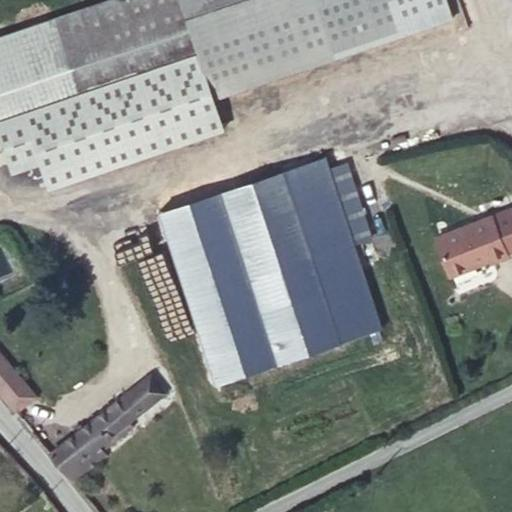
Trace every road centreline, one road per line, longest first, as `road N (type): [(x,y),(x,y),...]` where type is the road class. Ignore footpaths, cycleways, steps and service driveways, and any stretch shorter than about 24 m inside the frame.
road 1 (tertiary): [(259,511),(511,390)]
road 2 (unclassified): [(80,511),(0,414)]
